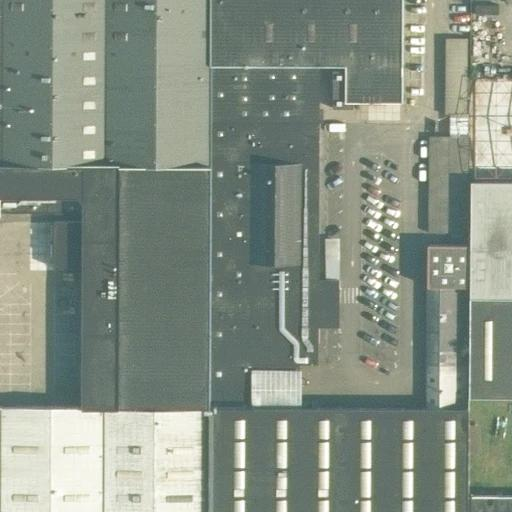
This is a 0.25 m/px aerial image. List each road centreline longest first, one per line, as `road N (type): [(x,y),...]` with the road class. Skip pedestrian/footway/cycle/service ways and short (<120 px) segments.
road 1 (unknown): [(404,122),(363,143),(354,159),(346,362),(364,384),(398,377),(402,263)]
road 2 (unknown): [(402,263),(404,122)]
road 3 (unknown): [(431,0),(429,92),(426,105),(404,122)]
